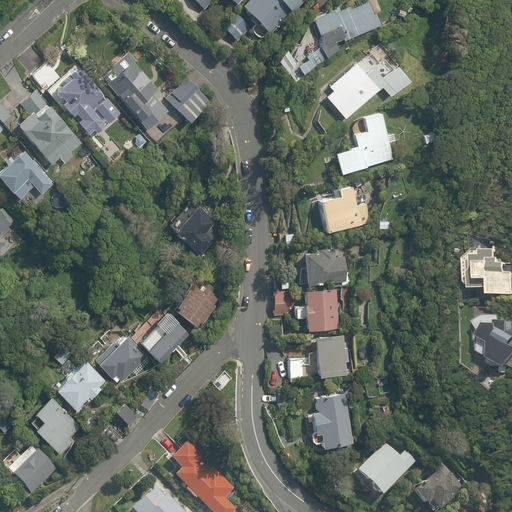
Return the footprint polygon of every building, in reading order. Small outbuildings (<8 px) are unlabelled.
[(189,0),(203,15),(218,0),(223,0),(230,7),(236,0),(189,0)] [(279,11),(286,17),(301,2),(299,0),(248,0),(238,10),(259,31),(279,11)] [(315,38),(323,58),(335,53),(333,47),(376,28),(365,1),(309,24),(315,38)] [(242,36),(229,23),(222,31),(235,44),(242,36)] [(288,79),(296,72),(301,78),(320,60),(303,41),(289,54),(284,48),(271,60),(288,79)] [(99,75),(102,78),(138,119),(142,116),(146,120),(154,113),(151,109),(159,102),(152,94),(156,89),(134,64),(136,61),(127,51),(99,75)] [(79,62),(59,78),(45,60),(29,73),(43,91),(53,103),(58,98),(86,133),(92,129),(94,132),(119,112),(79,62)] [(386,72),(383,69),(376,75),(370,68),(363,74),(353,63),(325,88),(329,93),(322,99),(340,120),(377,88),(386,98),(404,82),(391,67),(386,72)] [(185,74),(162,96),(187,122),(210,100),(185,74)] [(79,142),(37,90),(19,104),(26,113),(18,119),(23,125),(19,128),(49,166),(58,158),(63,164),(73,156),(69,150),(79,142)] [(0,121),(0,122),(13,112),(1,96),(0,96),(0,121)] [(330,152),(336,176),(390,162),(378,113),(361,117),(364,130),(350,134),(353,147),(330,152)] [(52,182),(21,145),(6,158),(9,161),(0,168),(0,179),(18,200),(32,188),(38,194),(52,182)] [(315,203),(322,234),(370,223),(365,201),(353,203),(349,185),(332,189),(335,199),(315,203)] [(192,199),(166,224),(187,246),(213,221),(192,199)] [(374,218),(374,231),(389,231),(388,217),(374,218)] [(511,297),(511,272),(507,273),(507,264),(502,265),(501,258),(498,258),(498,248),(471,249),(471,253),(463,254),(464,289),(469,289),(470,294),(488,294),(488,299),(511,297)] [(301,293),(331,291),(331,283),(343,283),(342,253),(329,254),(329,249),(313,250),(314,254),(300,254),(301,293)] [(192,280),(172,307),(194,323),(196,320),(200,322),(219,295),(210,288),(213,284),(204,277),(199,285),(192,280)] [(287,315),(286,289),(271,290),(272,316),(287,315)] [(331,291),(301,293),(302,304),(291,305),(291,320),(302,319),(302,333),(333,332),(331,291)] [(158,360),(188,331),(166,309),(153,321),(161,329),(144,346),(158,360)] [(500,321),(498,316),(492,315),(471,325),(473,351),(477,351),(477,355),(489,361),(487,364),(506,373),(511,360),(511,344),(511,343),(511,335),(507,333),(507,322),(500,321)] [(92,361),(96,364),(113,381),(117,378),(120,381),(144,355),(123,335),(116,343),(112,340),(92,361)] [(343,375),(339,336),(309,339),(313,378),(343,375)] [(59,364),(71,351),(61,342),(50,355),(59,364)] [(53,389),(56,391),(76,411),(80,407),(78,405),(84,399),(87,401),(99,388),(98,387),(106,379),(84,358),(74,368),(66,361),(58,369),(63,374),(58,379),(60,381),(53,389)] [(148,390),(138,405),(146,411),(156,396),(148,390)] [(77,426),(47,393),(20,419),(28,427),(32,424),(59,453),(73,440),(68,434),(77,426)] [(350,446),(343,395),(311,399),(313,414),(307,415),(310,438),(319,437),(321,450),(350,446)] [(136,415),(122,402),(113,412),(127,425),(136,415)] [(230,487),(195,452),(184,441),(169,456),(180,468),(172,475),(209,511),(228,511),(233,508),(222,496),(230,487)] [(411,463),(400,452),(396,457),(383,446),(371,458),(368,456),(351,474),(377,499),(411,463)] [(53,469),(35,451),(25,461),(14,450),(0,463),(29,493),(53,469)] [(425,511),(430,511),(457,487),(445,475),(440,480),(432,472),(409,495),(425,511)] [(180,511),(154,485),(131,508),(134,511),(180,511)]
